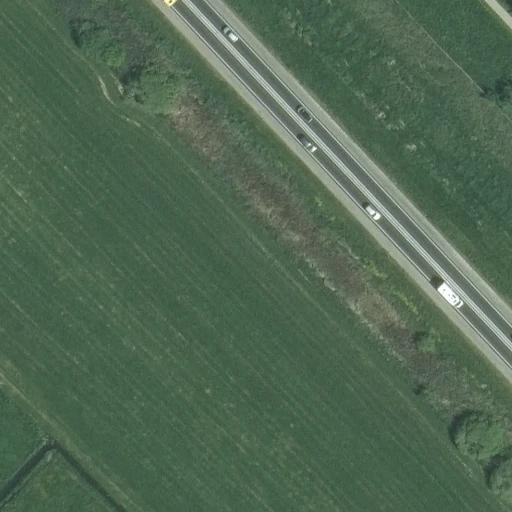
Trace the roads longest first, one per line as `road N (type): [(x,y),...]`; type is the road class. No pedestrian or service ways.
road 1 (trunk): [(174,0),(511,358)]
road 2 (trunk): [(511,334),(196,0)]
